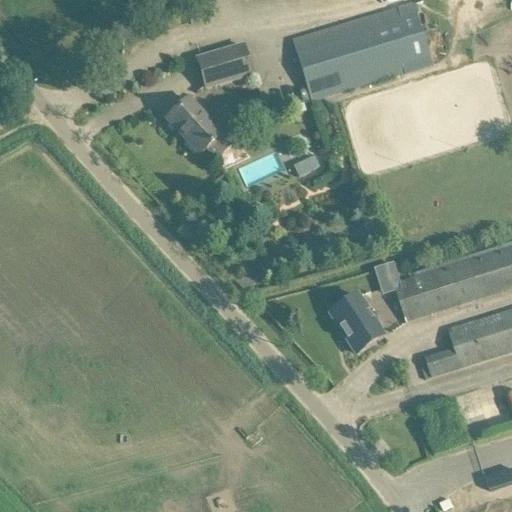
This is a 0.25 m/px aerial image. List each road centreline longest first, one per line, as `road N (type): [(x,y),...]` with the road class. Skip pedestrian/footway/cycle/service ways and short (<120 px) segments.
road 1 (unclassified): [(410,511),(48,115)]
road 2 (unclassified): [(153,47),(48,115)]
